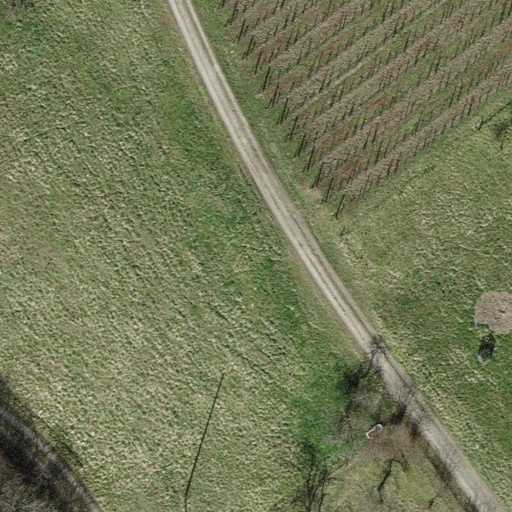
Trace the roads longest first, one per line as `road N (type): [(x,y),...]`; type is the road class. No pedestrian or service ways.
road 1 (track): [(337,293),(227,101),(183,0)]
road 2 (track): [(337,293),(497,511)]
